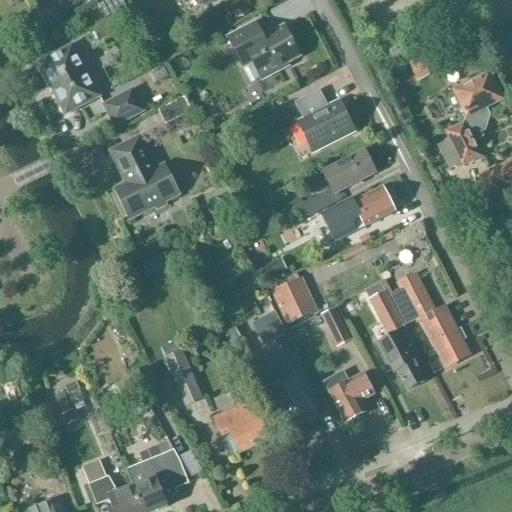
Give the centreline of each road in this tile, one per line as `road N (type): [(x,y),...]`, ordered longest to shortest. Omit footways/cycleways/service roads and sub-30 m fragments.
road 1 (unclassified): [(511,379),(314,0)]
road 2 (unclassified): [(315,511),(511,431)]
